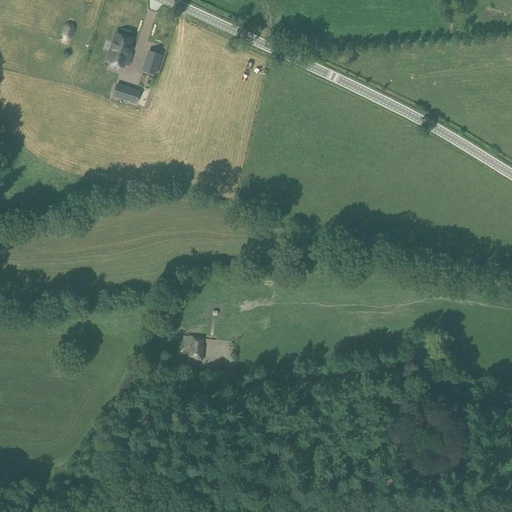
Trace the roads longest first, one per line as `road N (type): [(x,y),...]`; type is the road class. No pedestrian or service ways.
road 1 (track): [(301,482),(106,457),(139,394),(176,362),(260,390),(310,385),(375,360),(452,366),(488,395),(511,398)]
road 2 (unclassified): [(511,181),(365,98),(160,0)]
road 3 (track): [(301,482),(511,490)]
